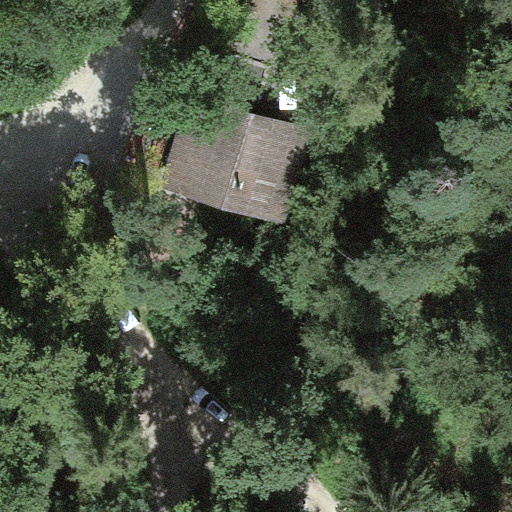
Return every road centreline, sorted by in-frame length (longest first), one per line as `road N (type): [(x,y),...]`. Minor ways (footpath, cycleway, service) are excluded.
road 1 (track): [(336,511),(0,200)]
road 2 (track): [(160,0),(119,59),(0,128)]
road 3 (track): [(190,377),(168,511)]
